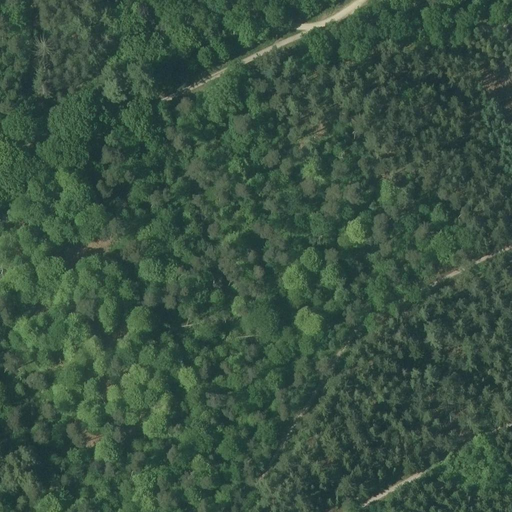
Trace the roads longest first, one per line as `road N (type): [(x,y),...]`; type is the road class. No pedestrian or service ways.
road 1 (track): [(234,511),(355,331),(511,248)]
road 2 (track): [(7,177),(302,29)]
road 3 (track): [(302,29),(511,26)]
road 4 (track): [(511,428),(357,511)]
road 5 (track): [(153,0),(302,29)]
